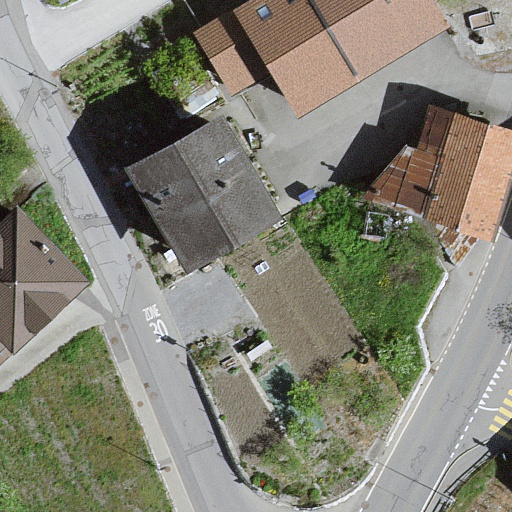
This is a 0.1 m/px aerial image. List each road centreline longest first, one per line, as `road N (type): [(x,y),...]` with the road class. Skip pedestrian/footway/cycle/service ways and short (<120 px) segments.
road 1 (residential): [(211,511),(0,56)]
road 2 (tertiary): [(387,511),(456,388)]
road 3 (tertiary): [(456,388),(511,272)]
